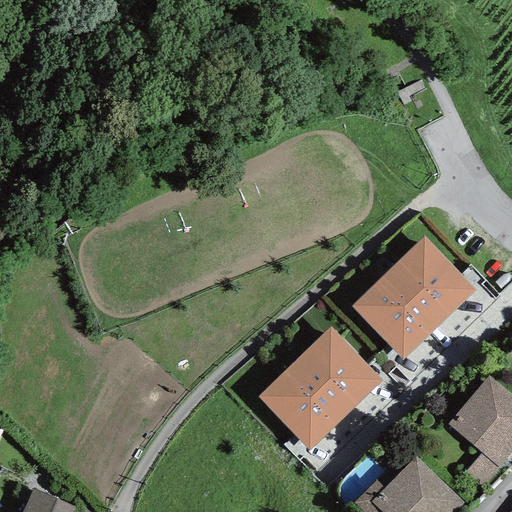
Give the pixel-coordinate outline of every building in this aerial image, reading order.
[(425,237),(351,306),(401,359),(475,290),(425,237)] [(330,328),(258,396),(308,449),(380,381),(330,328)] [(511,449),(511,397),(486,376),(447,424),(481,451),(461,475),(479,490),(511,449)] [(455,511),(464,503),(414,455),(383,486),(376,478),(353,501),(364,511),(455,511)] [(73,511),(76,506),(31,487),(19,511),(73,511)]
